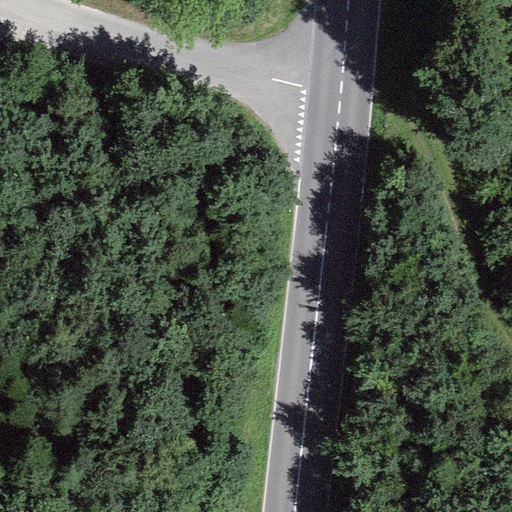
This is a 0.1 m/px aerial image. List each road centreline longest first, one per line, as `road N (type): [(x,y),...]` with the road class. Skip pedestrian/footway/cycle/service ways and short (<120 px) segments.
road 1 (secondary): [(341,91),(297,511)]
road 2 (unclassified): [(341,91),(225,68),(9,0)]
road 3 (track): [(341,91),(373,92),(419,112),(511,325)]
